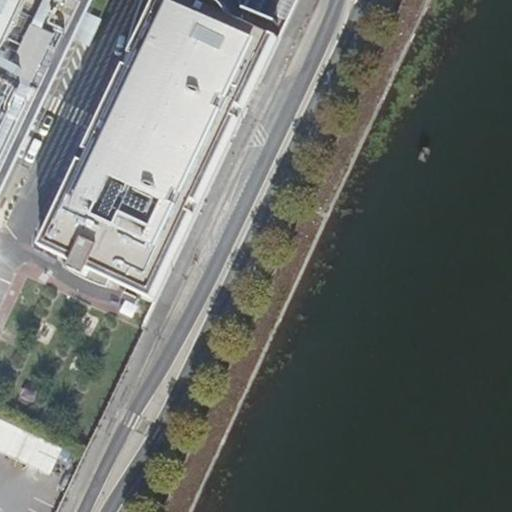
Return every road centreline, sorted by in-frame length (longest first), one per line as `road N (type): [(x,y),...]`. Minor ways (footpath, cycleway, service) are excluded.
road 1 (secondary): [(109,511),(161,432),(366,0)]
road 2 (secondary): [(338,0),(197,303),(84,511)]
